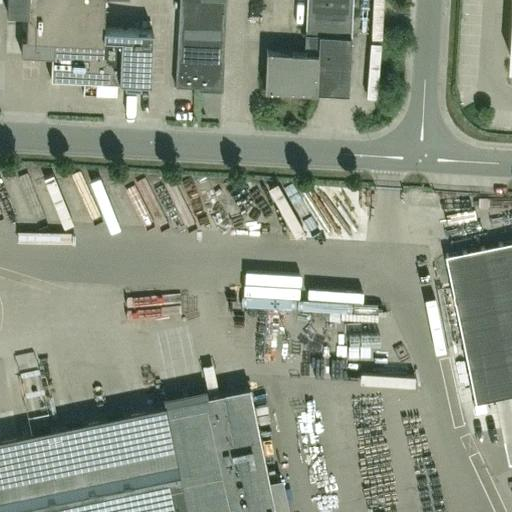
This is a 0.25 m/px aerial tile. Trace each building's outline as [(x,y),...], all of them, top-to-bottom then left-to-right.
[(103,40),(103,35),(128,36),(128,27),(105,26),(106,0),(7,0),(7,12),(28,12),(27,37),(22,37),(21,53),(52,54),(52,59),(63,60),(64,39),(103,40)] [(223,86),(226,0),(181,0),(178,84),(223,86)] [(307,0),(306,33),(352,35),(353,0),(307,0)] [(120,80),(120,79),(125,79),(125,83),(141,84),(141,80),(151,80),(154,28),(128,27),(128,36),(103,35),(103,40),(64,39),(63,60),(52,59),(51,77),(120,80)] [(349,93),(352,35),(306,33),(306,51),(268,49),(267,88),(349,93)] [(117,94),(118,80),(85,79),(84,93),(117,94)] [(511,392),(511,240),(445,254),(453,292),(444,293),(446,307),(456,305),(476,400),(511,392)] [(29,378),(44,372),(39,358),(23,364),(29,378)] [(0,437),(0,511),(288,511),(282,478),(270,480),(251,386),(205,395),(0,437)]
